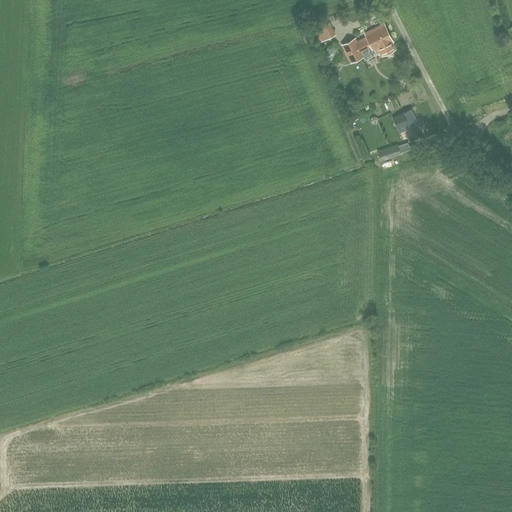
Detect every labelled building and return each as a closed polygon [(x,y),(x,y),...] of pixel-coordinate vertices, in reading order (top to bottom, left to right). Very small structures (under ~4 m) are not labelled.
[(315,31),(320,41),(335,34),(330,23),(315,31)] [(396,49),(392,41),(384,24),(366,34),(367,37),(357,42),(355,39),(343,45),(351,62),(364,56),(362,52),(372,47),(374,51),(378,48),(382,56),(396,49)] [(330,60),(341,58),(339,47),(328,49),(330,60)] [(391,103),(393,111),(403,109),(401,100),(391,103)] [(409,137),(421,131),(411,110),(393,118),(400,132),(406,130),(409,137)] [(410,143),(401,146),(403,152),(412,150),(410,143)] [(381,162),(401,155),(398,145),(377,152),(381,162)]
